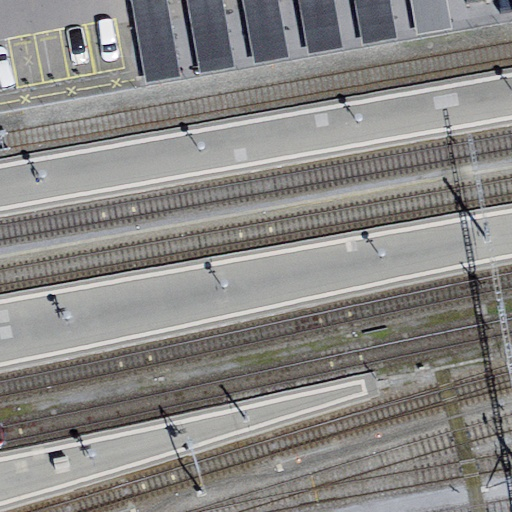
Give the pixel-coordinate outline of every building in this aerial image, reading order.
[(164,0),(130,0),(147,88),(180,82),(164,0)] [(221,0),(183,0),(198,79),(235,72),(221,0)] [(277,0),(241,0),(254,69),(289,62),(277,0)] [(332,0),(297,0),(308,59),(342,53),(332,0)] [(391,0),(351,0),(360,50),(399,43),(391,0)] [(446,0),(408,0),(416,40),(452,33),(446,0)]
